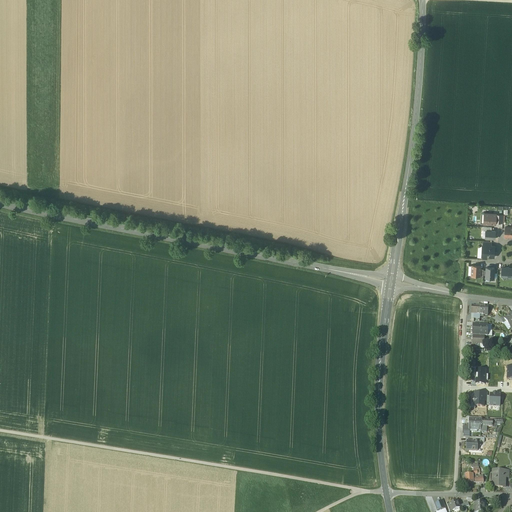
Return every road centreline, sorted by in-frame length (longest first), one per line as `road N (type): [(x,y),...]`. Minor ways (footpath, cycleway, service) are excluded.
road 1 (tertiary): [(0,204),(390,281)]
road 2 (track): [(385,493),(0,430)]
road 3 (tertiary): [(390,281),(421,0)]
road 4 (tertiary): [(385,493),(378,418),(390,281)]
